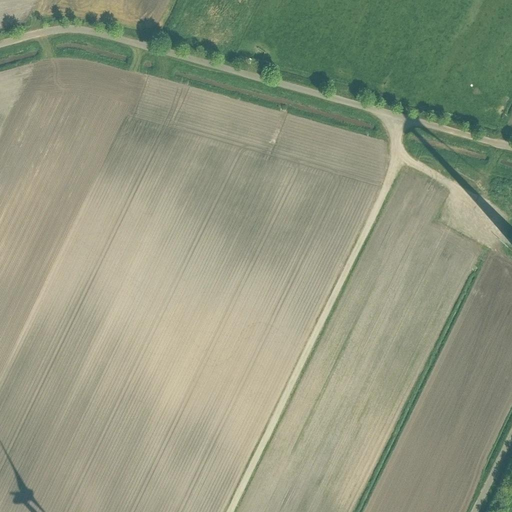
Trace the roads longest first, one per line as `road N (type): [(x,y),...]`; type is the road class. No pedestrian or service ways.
road 1 (unclassified): [(0,44),(58,28),(97,31),(511,146)]
road 2 (track): [(395,114),(400,151),(228,511)]
road 3 (track): [(400,151),(511,224)]
